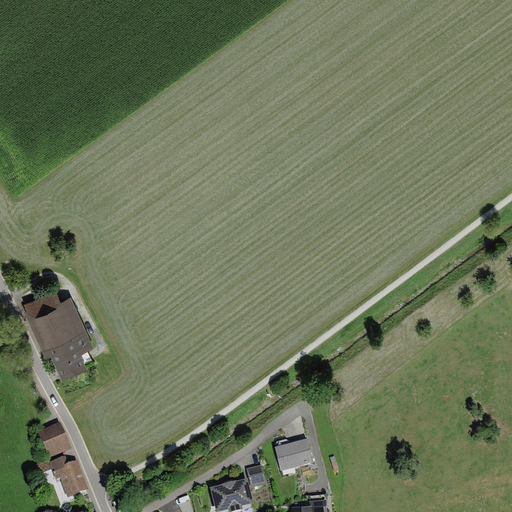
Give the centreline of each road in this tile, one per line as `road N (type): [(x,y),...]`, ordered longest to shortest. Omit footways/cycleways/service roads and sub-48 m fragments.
road 1 (track): [(511,195),(272,374),(96,486)]
road 2 (residential): [(0,285),(106,511)]
